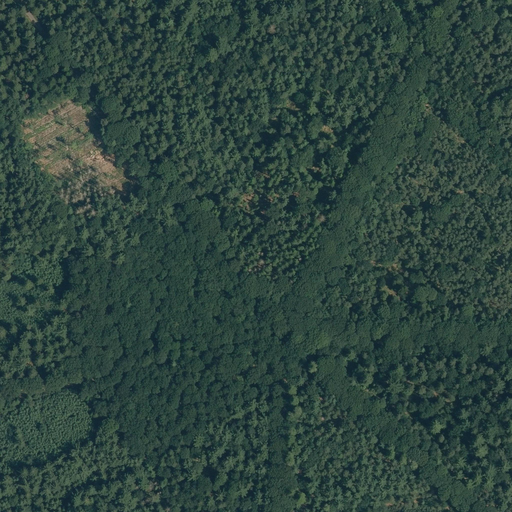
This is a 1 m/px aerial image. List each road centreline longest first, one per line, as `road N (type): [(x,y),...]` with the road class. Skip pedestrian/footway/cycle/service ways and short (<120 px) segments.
road 1 (unclassified): [(511,336),(280,327),(17,0)]
road 2 (track): [(381,427),(286,331),(0,401)]
road 3 (track): [(286,331),(447,0)]
road 4 (track): [(286,331),(281,511)]
road 5 (track): [(381,427),(232,497)]
